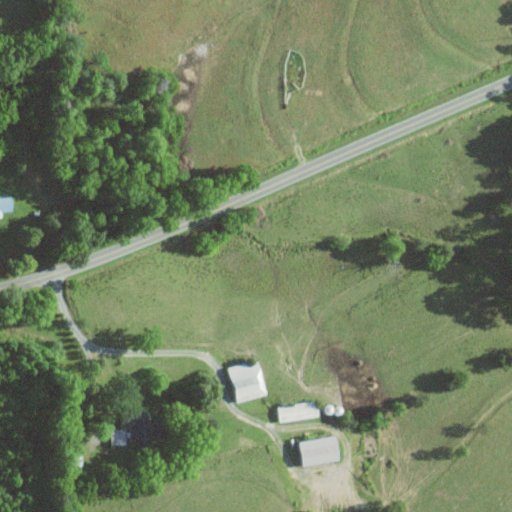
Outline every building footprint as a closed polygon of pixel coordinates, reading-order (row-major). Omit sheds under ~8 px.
[(49,188),(37,189),(37,201),(50,201),(49,188)] [(0,210),(8,210),(6,196),(0,196),(0,210)] [(231,402),(262,394),(252,359),(222,368),(231,402)] [(313,415),(310,400),(272,405),(275,421),(313,415)] [(106,444),(123,445),(123,440),(133,440),(133,443),(148,444),(148,428),(140,427),(141,411),(114,410),(113,429),(107,428),(106,444)] [(291,442),(296,466),(332,459),(327,435),(291,442)] [(63,466),(74,466),(73,454),(62,454),(63,466)]
